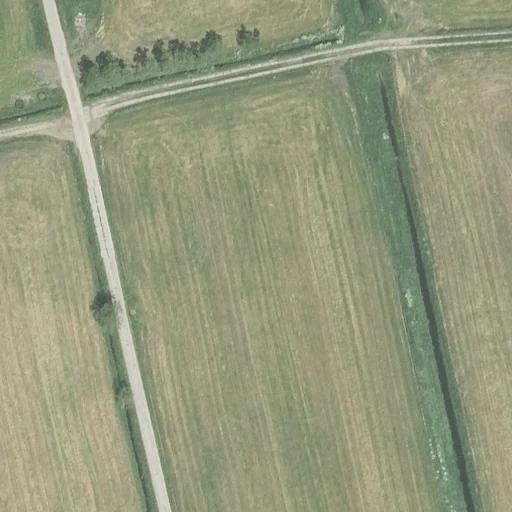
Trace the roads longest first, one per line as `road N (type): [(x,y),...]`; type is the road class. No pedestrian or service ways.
road 1 (track): [(50,0),(164,511)]
road 2 (track): [(0,131),(355,49),(511,35)]
